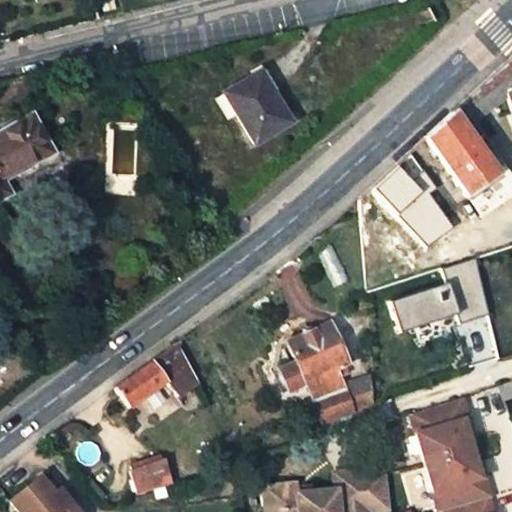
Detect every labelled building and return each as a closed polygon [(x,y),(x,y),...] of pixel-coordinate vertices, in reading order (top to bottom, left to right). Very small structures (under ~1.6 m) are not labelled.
[(114,9),(111,0),(105,0),(100,1),(103,11),(114,9)] [(439,0),(433,0),(136,73),(232,213),(449,22),(439,0)] [(444,186),(466,216),(498,194),(489,182),(505,171),(490,150),(488,149),(485,149),(482,149),(479,150),(476,151),(471,144),(463,132),(507,98),(511,112),(511,55),(425,137),(453,180),(444,186)] [(50,153),(30,116),(0,133),(0,198),(8,194),(1,180),(50,153)] [(490,150),(481,137),(471,144),(476,151),(479,150),(482,149),(485,149),(488,149),(490,150)] [(511,184),(511,180),(505,171),(489,182),(498,194),(511,184)] [(175,180),(185,198),(198,190),(188,173),(175,180)] [(469,262),(437,270),(449,320),(481,312),(469,262)] [(384,304),(393,334),(447,318),(439,288),(384,304)] [(345,364),(327,325),(286,344),(294,363),(276,370),(286,392),(304,384),(313,402),(303,406),(311,427),(315,425),(352,413),(354,415),(362,413),(361,408),(369,406),(366,378),(340,386),(338,380),(347,376),(342,366),(345,364)] [(164,383),(175,398),(194,384),(174,346),(114,389),(129,409),(138,402),(147,395),(164,383)] [(138,402),(142,407),(151,400),(147,395),(138,402)] [(461,399),(409,416),(424,464),(472,449),(467,434),(463,421),(468,419),(461,399)] [(315,425),(318,434),(355,420),(354,415),(352,413),(315,425)] [(463,421),(467,434),(472,433),(468,419),(463,421)] [(472,449),(424,464),(440,511),(492,496),(486,476),(481,477),(477,464),(472,449)] [(169,484),(161,460),(129,471),(137,495),(169,484)] [(477,464),(481,477),(486,476),(481,462),(477,464)] [(387,511),(384,472),(365,473),(334,476),(335,493),(310,496),(310,502),(298,503),(297,492),(296,486),(263,489),(264,511),(387,511)] [(37,477),(8,502),(16,511),(75,511),(57,490),(52,494),(37,477)] [(297,492),(298,503),(310,502),(310,496),(309,491),(297,492)]
